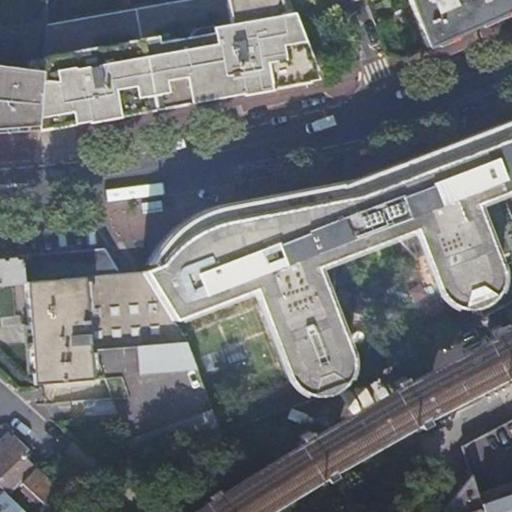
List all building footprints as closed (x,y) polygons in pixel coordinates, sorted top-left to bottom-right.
[(165,6),(43,27),(40,62),(39,74),(35,133),(41,132),(85,124),(85,126),(88,125),(89,124),(112,121),(113,121),(117,120),(116,119),(239,97),(239,99),(242,98),(244,98),(263,94),(265,94),(268,93),(268,92),(305,85),(304,84),(304,82),(310,73),(312,73),(284,0),(194,0),(181,2),(165,6)] [(511,0),(406,0),(425,49),(511,10),(511,0)] [(24,72),(39,74),(40,62),(25,64),(24,72)] [(35,133),(39,74),(24,72),(0,68),(0,134),(1,135),(35,133)] [(315,82),(312,73),(310,73),(304,82),(304,84),(315,82)] [(209,412),(218,436),(369,381),(511,304),(511,226),(511,224),(511,121),(453,145),(448,147),(428,154),(361,180),(356,182),(323,191),(227,209),(212,211),(196,217),(182,225),(176,229),(163,241),(151,256),(149,258),(153,268),(141,276),(183,343),(194,371),(209,412)] [(0,285),(21,284),(20,260),(17,235),(10,235),(0,236),(0,285)] [(183,343),(141,276),(117,277),(102,254),(59,256),(60,259),(40,260),(42,283),(22,285),(30,386),(88,382),(85,353),(134,348),(137,375),(194,371),(183,343)] [(128,401),(120,380),(102,381),(110,402),(128,401)] [(125,443),(135,468),(218,436),(209,412),(125,443)] [(36,473),(40,469),(26,457),(28,455),(14,442),(0,456),(0,483),(14,497),(21,489),(36,473)] [(36,473),(21,489),(45,511),(56,511),(66,503),(36,473)] [(510,496),(475,503),(477,511),(511,511),(511,486),(509,488),(510,496)] [(0,511),(26,511),(12,498),(10,496),(0,506),(0,511)]
